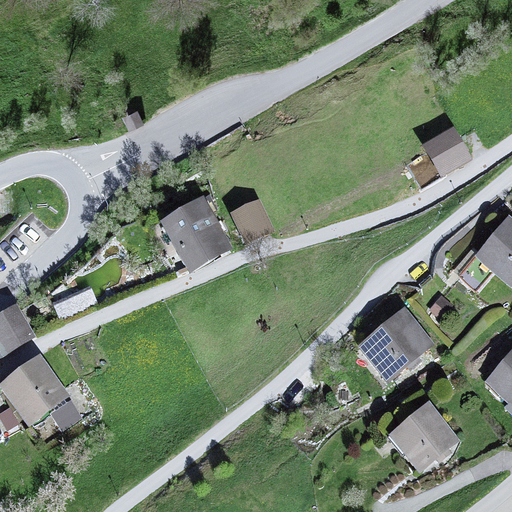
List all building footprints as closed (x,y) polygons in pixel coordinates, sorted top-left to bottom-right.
[(455,138),(430,152),(441,173),(467,160),(455,138)] [(262,210),(239,221),(252,248),(275,238),(262,210)] [(202,212),(167,230),(191,276),(226,258),(202,212)] [(511,230),(510,229),(482,263),(511,287),(511,230)] [(60,313),(98,303),(95,293),(57,303),(60,313)] [(34,342),(20,317),(0,328),(0,342),(8,357),(34,342)] [(429,352),(403,321),(366,353),(392,384),(429,352)] [(511,359),(487,388),(511,410),(511,359)] [(38,370),(5,393),(32,430),(65,406),(38,370)] [(428,415),(396,439),(422,473),(453,449),(428,415)]
